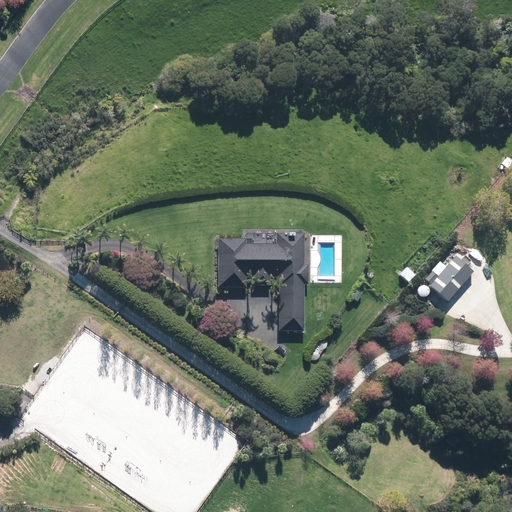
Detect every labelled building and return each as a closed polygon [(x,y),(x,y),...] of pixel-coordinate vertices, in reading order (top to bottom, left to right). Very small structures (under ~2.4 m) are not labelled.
[(510,123),(496,122),(496,132),(510,132),(510,123)] [(502,164),(509,168),(511,163),(511,160),(507,157),(502,164)] [(279,329),(280,329),(305,330),(306,290),(307,241),(307,232),(277,231),(277,240),(277,242),(247,241),(247,238),(220,238),(219,286),(247,287),(248,276),(256,276),(256,284),(272,285),(272,276),(281,276),(279,329)] [(429,286),(447,302),(474,271),(456,255),(429,286)] [(416,274),(408,266),(401,274),(409,282),(416,274)] [(358,286),(349,296),(357,304),(366,294),(358,286)] [(293,349),(277,337),(271,344),(287,356),(293,349)]
